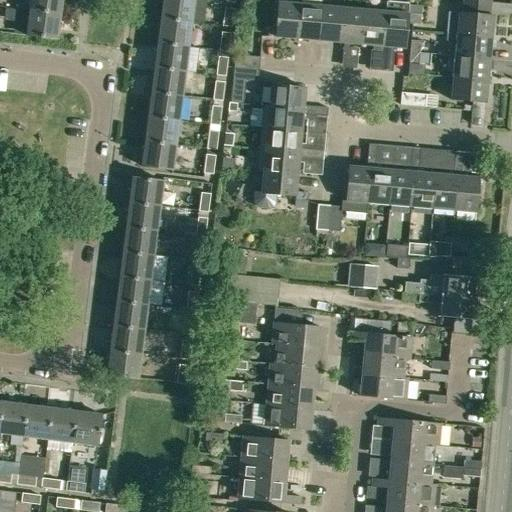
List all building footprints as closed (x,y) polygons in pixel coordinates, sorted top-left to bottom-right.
[(30,0),(29,9),(61,13),(62,0),(30,0)] [(162,0),(161,16),(192,20),(194,0),(162,0)] [(297,37),(300,2),(278,0),(275,35),(297,37)] [(300,0),(300,2),(297,37),(318,39),(321,4),(321,0),(300,0)] [(405,47),(407,24),(408,13),(409,3),(387,0),(386,10),(383,45),(405,47)] [(446,33),(456,34),(491,37),(493,15),(489,15),(491,1),(482,0),(468,0),(468,13),(459,12),(448,11),(446,33)] [(321,4),(318,39),(340,41),(343,6),(321,4)] [(365,8),(343,6),(340,41),(362,43),(365,8)] [(223,25),(232,27),(234,8),(225,7),(223,25)] [(386,10),(365,8),(362,43),(383,45),(386,10)] [(61,13),(29,9),(26,34),(58,38),(61,13)] [(420,14),(408,13),(407,24),(419,25),(420,14)] [(189,45),(192,20),(161,16),(158,41),(189,45)] [(220,49),(229,50),(231,33),(222,32),(220,49)] [(489,58),(491,37),(456,34),(454,55),(489,58)] [(411,40),(410,51),(420,52),(421,41),(411,40)] [(186,70),(189,45),(158,41),(154,66),(186,70)] [(419,64),(420,52),(410,51),(408,63),(419,64)] [(236,53),(235,66),(259,68),(260,56),(236,53)] [(489,58),(454,55),(452,76),(487,80),(489,58)] [(226,76),(228,57),(219,56),(216,75),(226,76)] [(186,70),(154,66),(151,91),(183,95),(186,70)] [(258,80),(259,68),(235,66),(234,77),(258,80)] [(485,102),(487,80),(452,76),(450,99),(485,102)] [(223,100),(225,82),(216,81),(213,99),(223,100)] [(271,83),(269,105),(303,109),(304,104),(305,86),(271,83)] [(244,91),(232,90),(230,102),(243,103),(244,91)] [(179,120),(183,95),(151,91),(148,116),(179,120)] [(401,92),(400,102),(400,104),(426,107),(427,94),(401,92)] [(316,105),(304,104),(303,109),(269,105),(264,105),(262,126),(302,130),(303,113),(315,114),(316,105)] [(222,106),(213,105),(210,123),(220,124),(222,106)] [(328,106),(316,105),(315,114),(327,115),(328,106)] [(176,145),(179,120),(148,116),(145,141),(176,145)] [(260,148),(265,149),(300,152),(300,148),(302,130),(262,126),(260,148)] [(219,131),(209,130),(207,148),(216,149),(219,131)] [(173,170),(176,145),(145,141),(142,166),(173,170)] [(376,156),(377,144),(368,143),(367,155),(376,156)] [(411,147),(410,158),(419,159),(420,148),(411,147)] [(258,170),(264,170),(298,173),(299,156),(311,157),(312,149),(300,148),(300,152),(265,149),(260,148),(258,170)] [(324,150),(312,149),(311,157),(324,158),(324,150)] [(454,151),(453,162),(462,163),(463,152),(454,151)] [(216,155),(206,154),(204,173),(213,174),(216,155)] [(367,202),(389,204),(392,169),(375,167),(376,156),(367,155),(366,166),(370,167),(367,202)] [(435,172),(422,171),(418,171),(419,159),(410,158),(409,170),(414,171),(410,206),(432,208),(435,172)] [(453,162),(452,174),(456,174),(453,209),(475,211),(479,176),(461,175),(462,163),(453,162)] [(349,165),(346,200),(367,202),(370,167),(366,166),(349,165)] [(389,204),(410,206),(414,171),(409,170),(392,169),(389,204)] [(276,202),(276,194),(296,196),(295,200),(308,201),(308,192),(296,191),(298,173),(264,170),(262,191),(255,191),(255,200),(256,205),(260,207),(269,208),(273,207),(276,202)] [(432,208),(453,209),(456,174),(452,174),(435,172),(432,208)] [(132,177),(129,201),(160,205),(163,181),(132,177)] [(199,210),(209,211),(211,193),(202,192),(199,210)] [(157,230),(160,205),(129,201),(126,226),(157,230)] [(316,229),(327,230),(329,205),(318,204),(316,229)] [(342,206),(329,205),(327,230),(341,231),(342,206)] [(206,236),(208,218),(199,217),(196,235),(206,236)] [(154,255),(157,230),(126,226),(122,251),(154,255)] [(469,241),(454,240),(453,251),(468,252),(469,241)] [(205,243),(196,242),(193,260),(202,261),(205,243)] [(119,275),(151,279),(154,255),(122,251),(119,275)] [(409,258),(396,258),(396,267),(408,268),(409,258)] [(378,266),(349,263),(347,286),(376,289),(378,266)] [(190,285),(199,286),(202,267),(192,266),(190,285)] [(148,304),(151,279),(119,275),(116,300),(148,304)] [(277,306),(277,305),(279,278),(231,275),(230,289),(229,298),(228,309),(256,312),(257,304),(277,306)] [(404,291),(419,293),(475,298),(477,278),(443,275),(443,276),(430,275),(430,280),(420,279),(419,283),(405,282),(404,291)] [(187,309),(196,310),(199,292),(189,291),(187,309)] [(475,298),(419,293),(404,291),(402,291),(401,299),(441,303),(439,315),(474,318),(475,298)] [(113,325),(145,329),(148,304),(116,300),(113,325)] [(255,323),(256,312),(228,309),(227,320),(255,323)] [(193,335),(196,316),(186,315),(184,334),(193,335)] [(271,343),(317,348),(319,326),(273,321),(271,343)] [(142,353),(145,329),(113,325),(110,349),(142,353)] [(364,354),(410,358),(412,337),(349,331),(348,339),(365,341),(364,354)] [(248,349),(249,341),(232,339),(231,347),(248,349)] [(181,358),(190,359),(192,341),(183,340),(181,358)] [(315,367),(317,348),(271,343),(271,345),(276,345),(274,364),(315,367)] [(138,378),(142,353),(110,349),(107,374),(138,378)] [(364,354),(362,375),(407,379),(407,378),(403,377),(405,360),(409,360),(410,358),(364,354)] [(246,370),(247,361),(230,359),(229,368),(246,370)] [(431,369),(448,370),(449,363),(432,361),(431,369)] [(269,363),(268,382),(268,383),(313,388),(315,367),(274,364),(269,363)] [(187,385),(189,365),(180,364),(178,383),(187,385)] [(407,379),(362,375),(360,395),(405,399),(407,379)] [(219,399),(227,400),(229,380),(220,379),(219,399)] [(312,401),(313,388),(268,383),(266,404),(311,408),(311,409),(328,411),(329,403),(312,401)] [(428,393),(428,402),(445,403),(446,395),(428,393)] [(0,421),(0,432),(23,436),(27,404),(3,401),(0,421)] [(27,404),(23,436),(48,439),(52,408),(27,404)] [(309,430),(311,409),(311,408),(266,404),(263,425),(309,430)] [(48,439),(73,442),(77,411),(52,408),(48,439)] [(101,414),(77,411),(73,442),(97,445),(101,414)] [(224,413),(223,421),(241,423),(242,414),(224,413)] [(393,425),(392,439),(433,443),(433,444),(438,445),(440,422),(378,416),(377,424),(393,425)] [(223,441),(224,433),(206,431),(205,439),(223,441)] [(240,456),(287,460),(288,439),(242,435),(240,456)] [(480,439),(471,438),(471,448),(480,448),(480,439)] [(392,439),(390,460),(431,464),(433,444),(433,443),(392,439)] [(40,488),(41,477),(44,458),(20,454),(16,485),(40,488)] [(285,481),(287,460),(240,456),(238,476),(285,481)] [(463,459),(463,467),(480,469),(481,460),(463,459)] [(431,464),(390,460),(388,479),(388,481),(429,485),(429,483),(431,464)] [(208,473),(209,465),(191,464),(191,472),(208,473)] [(69,465),(67,481),(65,491),(83,494),(87,467),(69,465)] [(480,476),(480,469),(463,467),(462,475),(480,476)] [(94,469),(92,491),(104,492),(106,470),(94,469)] [(0,482),(10,484),(11,474),(0,472),(0,482)] [(283,494),(285,481),(238,476),(236,499),(299,504),(300,496),(283,494)] [(40,488),(65,491),(67,481),(41,477),(40,488)] [(388,487),(386,500),(432,505),(434,484),(429,483),(429,485),(388,481),(388,479),(372,477),(371,485),(388,487)] [(0,499),(15,501),(16,492),(0,489),(0,499)] [(20,502),(39,505),(40,495),(21,492),(20,502)] [(73,509),(75,499),(56,497),(55,506),(73,509)] [(98,511),(100,502),(81,500),(79,510),(97,511),(98,511)] [(385,511),(431,511),(432,505),(386,500),(385,511)] [(123,511),(124,505),(105,503),(104,511),(123,511)]
